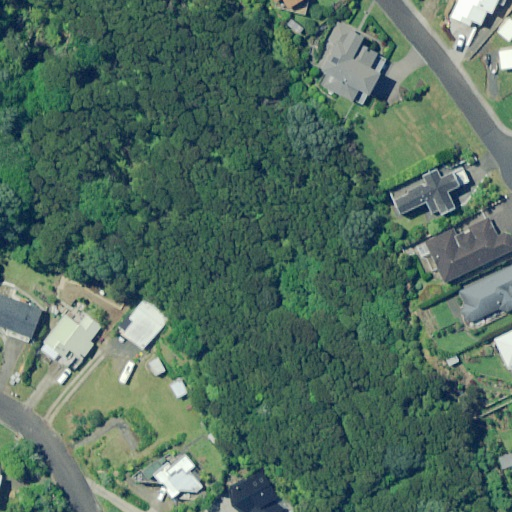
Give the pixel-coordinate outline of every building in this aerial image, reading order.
[(273,0),(274,2),(278,0),(282,0),(287,8),(301,0),(273,0)] [(457,0),(449,18),(469,27),(471,21),(480,25),(487,12),(491,14),(497,3),(503,6),(505,0),(457,0)] [(321,87),(352,103),(354,100),(364,105),(386,60),(361,47),(366,37),(336,22),(327,41),(333,44),(319,72),(326,76),(321,87)] [(436,171),(419,178),(421,183),(405,189),(407,193),(390,200),(397,216),(426,203),(430,213),(437,210),(439,215),(456,207),(448,190),(469,181),(463,168),(439,178),(436,171)] [(488,218),(486,219),(483,214),(465,223),(467,228),(454,234),(452,229),(423,243),(442,283),(511,249),(511,236),(509,231),(497,237),(488,218)] [(511,308),(511,264),(457,291),(465,307),(459,309),(466,325),(500,308),(502,313),(511,309),(511,308)] [(0,328),(5,330),(4,334),(23,341),(28,343),(40,310),(0,295),(0,328)] [(167,319),(144,300),(129,318),(133,322),(123,334),(142,350),(167,319)] [(64,312),(41,343),(62,359),(68,350),(77,357),(79,354),(83,357),(92,344),(89,342),(101,327),(85,315),(79,323),(64,312)] [(511,331),(493,341),(507,369),(511,366),(511,331)] [(165,371),(157,358),(146,363),(154,377),(165,371)] [(195,392),(187,375),(167,385),(175,402),(195,392)] [(511,465),(511,452),(498,458),(502,469),(511,465)] [(174,463),(166,470),(156,459),(140,472),(147,480),(153,475),(165,489),(161,493),(167,500),(187,497),(200,487),(187,472),(193,467),(183,456),(174,463)] [(268,472),(231,485),(232,505),(244,511),(282,511),(287,507),(278,496),(268,472)]
